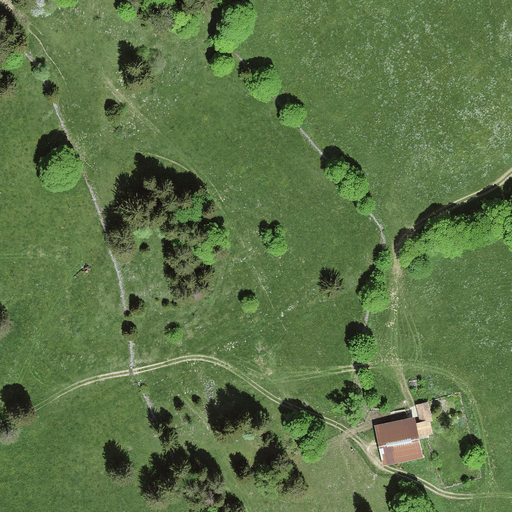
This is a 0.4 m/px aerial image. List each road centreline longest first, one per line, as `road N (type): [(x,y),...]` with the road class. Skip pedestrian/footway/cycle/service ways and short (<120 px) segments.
road 1 (track): [(0,424),(90,380),(204,358),(338,427),(382,468),(454,497),(511,496)]
road 2 (track): [(82,13),(104,73),(209,188),(289,333),(321,372)]
road 3 (track): [(244,378),(392,361),(401,241),(511,171)]
